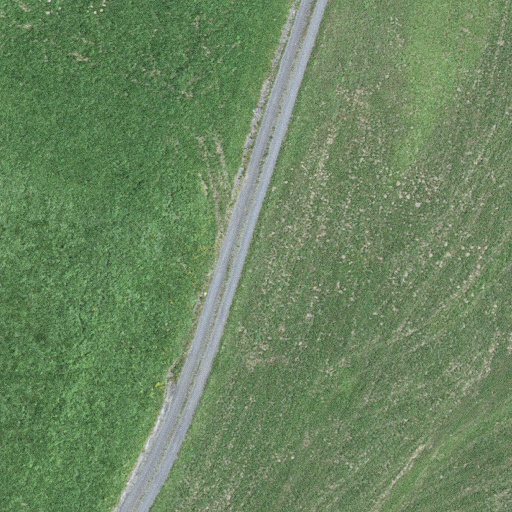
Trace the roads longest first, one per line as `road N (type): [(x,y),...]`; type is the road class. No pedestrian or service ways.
road 1 (track): [(305,0),(189,431),(144,511)]
road 2 (track): [(381,511),(511,360)]
